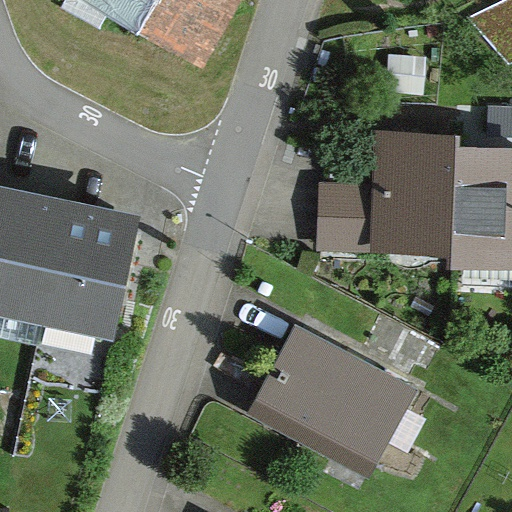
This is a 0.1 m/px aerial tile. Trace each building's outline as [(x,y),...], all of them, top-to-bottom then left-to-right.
[(237,0),(82,0),(74,17),(197,80),(237,0)] [(453,252),(455,161),(455,146),(378,145),(377,197),(327,196),(326,250),(453,252)] [(511,161),(455,161),(453,252),(453,265),(511,266),(511,161)] [(0,313),(45,322),(66,213),(2,201),(0,213),(0,313)] [(109,334),(129,225),(66,213),(45,322),(109,334)] [(416,400),(294,332),(248,413),(371,481),(416,400)]
